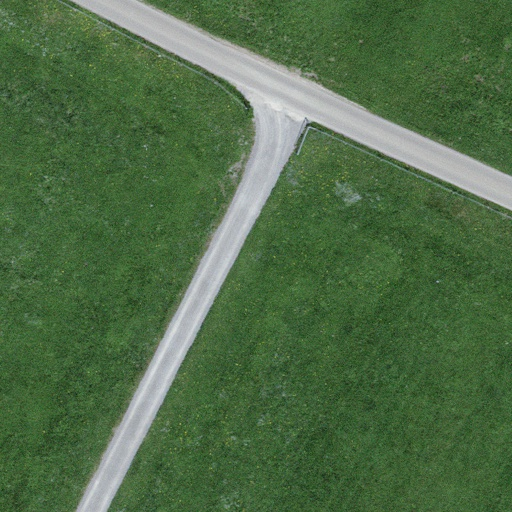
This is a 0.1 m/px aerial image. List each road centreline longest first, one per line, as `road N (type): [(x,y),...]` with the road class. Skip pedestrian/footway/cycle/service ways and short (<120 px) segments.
road 1 (track): [(293,94),(261,180),(95,511)]
road 2 (residential): [(511,197),(111,0)]
